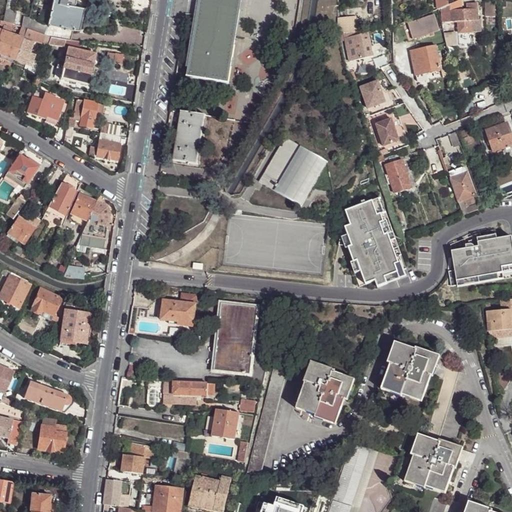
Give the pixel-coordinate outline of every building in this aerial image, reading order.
[(52,0),(47,26),(47,27),(48,27),(48,26),(72,31),(77,9),(75,8),(65,6),(66,0),(52,0)] [(75,0),(66,0),(65,6),(75,8),(75,0)] [(138,0),(129,0),(128,8),(149,12),(151,3),(138,0)] [(242,0),(200,0),(198,16),(187,77),(229,84),(237,33),(241,10),(242,0)] [(438,9),(448,5),(448,0),(436,0),(437,9),(438,9)] [(461,0),(460,0),(448,5),(438,9),(440,22),(459,22),(479,21),(478,6),(468,7),(462,7),(461,0)] [(495,6),(487,6),(486,15),(496,16),(497,7),(495,6)] [(84,10),(77,9),(72,31),(80,32),(84,10)] [(5,10),(3,22),(14,26),(16,13),(5,10)] [(440,30),(435,17),(413,24),(417,38),(440,30)] [(29,19),(27,30),(46,36),(48,27),(47,27),(47,26),(29,19)] [(459,22),(460,33),(481,33),(481,21),(479,21),(459,22)] [(48,27),(46,36),(51,37),(66,40),(69,40),(72,31),(48,26),(48,27)] [(27,30),(22,28),(18,38),(9,35),(11,29),(3,27),(0,36),(0,55),(15,61),(17,57),(27,30)] [(46,36),(27,30),(17,57),(15,61),(31,67),(35,57),(29,55),(33,43),(33,42),(33,41),(43,44),(44,41),(46,36)] [(369,33),(345,38),(350,62),(374,56),(369,33)] [(444,34),(448,47),(456,47),(456,33),(444,34)] [(66,40),(51,37),(49,42),(48,45),(47,48),(64,50),(65,47),(68,48),(80,51),(81,42),(69,40),(66,40)] [(436,46),(410,51),(415,77),(441,71),(436,46)] [(44,57),(46,50),(41,48),(38,55),(44,57)] [(66,58),(63,70),(61,79),(87,86),(88,85),(91,83),(91,80),(90,76),(95,54),(80,51),(68,48),(66,58)] [(386,49),(376,51),(379,64),(382,68),(389,65),(386,49)] [(15,62),(15,61),(0,55),(0,61),(13,66),(15,62)] [(56,69),(63,70),(66,58),(60,57),(56,69)] [(361,88),(370,116),(394,107),(392,100),(386,103),(378,82),(361,88)] [(13,88),(6,85),(1,97),(9,100),(13,88)] [(32,97),(27,114),(46,120),(47,117),(58,121),(65,101),(54,97),(45,93),(42,101),(32,97)] [(74,116),(81,118),(84,103),(76,101),(74,116)] [(91,128),(93,120),(96,104),(85,101),(84,103),(81,118),(80,122),(80,126),(91,128)] [(262,103),(256,101),(253,107),(258,110),(262,103)] [(206,115),(182,111),(174,160),(198,164),(206,115)] [(73,118),(69,117),(67,127),(72,128),(79,129),(80,126),(80,122),(73,121),(73,118)] [(399,117),(375,126),(383,148),(407,139),(399,117)] [(94,132),(101,133),(102,126),(102,124),(96,123),(94,132)] [(487,131),(494,152),(511,145),(511,138),(507,124),(487,131)] [(102,126),(101,133),(108,135),(109,127),(102,126)] [(461,146),(461,147),(478,142),(473,126),(456,132),(461,146)] [(109,127),(108,135),(121,137),(122,129),(109,127)] [(454,148),(461,146),(456,132),(449,135),(454,148)] [(108,135),(101,133),(99,141),(120,145),(121,137),(108,135)] [(302,207),(308,196),(328,162),(287,137),(260,182),(302,207)] [(117,161),(120,145),(99,141),(96,157),(117,161)] [(8,173),(26,184),(36,170),(26,164),(28,161),(20,155),(8,173)] [(386,166),(389,175),(405,170),(402,160),(386,166)] [(26,164),(36,170),(38,167),(28,161),(26,164)] [(448,172),(458,200),(464,198),(466,204),(474,201),(472,195),(474,194),(465,166),(448,172)] [(405,170),(389,175),(395,194),(412,189),(405,170)] [(23,189),(26,184),(8,173),(5,176),(23,189)] [(61,214),(67,216),(76,193),(74,191),(69,189),(61,185),(49,207),(53,209),(61,214)] [(71,213),(88,221),(96,202),(79,194),(71,213)] [(469,214),(483,208),(478,194),(475,196),(477,202),(467,206),(469,214)] [(17,215),(27,203),(19,197),(10,210),(17,215)] [(464,217),(469,214),(467,206),(466,204),(464,198),(458,200),(464,217)] [(379,200),(346,211),(351,226),(342,229),(340,238),(348,235),(352,246),(348,247),(353,262),(358,261),(361,271),(366,284),(376,281),(378,288),(406,277),(379,200)] [(88,221),(75,252),(85,254),(86,247),(103,250),(106,240),(109,215),(107,209),(96,202),(88,221)] [(393,204),(400,224),(404,222),(398,202),(393,204)] [(49,207),(41,219),(46,222),(52,211),(53,209),(49,207)] [(57,222),(64,225),(67,216),(61,214),(53,209),(55,212),(54,214),(59,217),(57,222)] [(35,228),(18,216),(7,233),(24,244),(35,228)] [(348,235),(340,238),(339,245),(348,247),(352,246),(348,235)] [(467,249),(452,252),(457,281),(502,273),(511,271),(511,238),(511,237),(497,240),(496,236),(469,241),(469,244),(466,245),(467,249)] [(18,248),(15,253),(21,256),(23,252),(18,248)] [(353,262),(351,263),(355,274),(361,271),(358,261),(353,262)] [(65,278),(84,280),(85,268),(66,266),(65,278)] [(21,278),(3,269),(1,274),(9,277),(10,276),(19,281),(21,278)] [(502,273),(457,281),(458,287),(503,279),(502,273)] [(0,298),(19,308),(30,286),(19,281),(10,276),(9,277),(0,294),(0,298)] [(42,311),(53,316),(53,315),(61,299),(40,289),(31,310),(40,314),(42,311)] [(80,297),(80,305),(89,305),(89,303),(89,299),(89,297),(80,297)] [(178,323),(178,325),(193,327),(196,304),(188,303),(181,302),(170,301),(162,300),(160,320),(170,322),(178,323)] [(492,302),(482,304),(484,315),(487,315),(493,314),(492,302)] [(222,303),(214,370),(251,375),(259,307),(222,303)] [(266,309),(263,338),(273,339),(276,310),(266,309)] [(493,314),(487,315),(489,341),(511,339),(511,309),(500,311),(500,314),(493,314)] [(60,340),(74,342),(86,344),(87,337),(88,327),(89,323),(90,314),(64,310),(60,340)] [(53,315),(53,316),(42,311),(40,314),(41,316),(51,321),(52,319),(55,321),(57,317),(53,315)] [(433,377),(434,376),(438,364),(440,356),(417,348),(416,349),(396,341),(388,362),(391,364),(382,390),(403,397),(404,395),(423,402),(432,376),(433,377)] [(275,362),(247,473),(260,476),(289,365),(275,362)] [(336,425),(346,398),(349,399),(356,380),(336,372),(336,370),(312,362),(304,382),(306,383),(297,408),(316,415),(315,417),(336,425)] [(438,364),(434,376),(445,380),(427,437),(433,439),(434,438),(440,439),(461,372),(438,364)] [(2,370),(0,369),(0,401),(1,402),(14,372),(3,367),(2,370)] [(130,391),(131,379),(122,378),(120,390),(130,391)] [(24,398),(61,412),(66,400),(61,398),(62,394),(30,381),(24,398)] [(174,383),(166,382),(165,403),(173,403),(173,395),(174,383)] [(173,395),(196,397),(207,397),(208,385),(174,383),(173,395)] [(66,400),(61,412),(63,412),(71,405),(72,405),(73,402),(73,399),(71,396),(62,394),(61,398),(66,400)] [(195,404),(196,397),(173,395),(173,403),(195,404)] [(240,412),(255,415),(258,403),(242,400),(240,412)] [(236,439),(240,412),(217,409),(213,431),(225,433),(224,437),(236,439)] [(9,438),(13,420),(0,416),(0,436),(8,438),(9,438)] [(43,419),(42,425),(55,427),(56,424),(56,421),(43,419)] [(22,422),(13,420),(9,438),(8,438),(7,443),(17,446),(22,422)] [(55,427),(42,425),(38,449),(63,453),(68,425),(56,424),(55,427)] [(464,448),(440,439),(439,441),(433,439),(427,437),(420,434),(412,455),(416,456),(407,482),(427,489),(428,487),(447,494),(455,468),(457,469),(461,460),(464,451),(464,448)] [(160,447),(132,440),(130,456),(124,455),(122,471),(141,474),(145,456),(157,459),(160,447)] [(249,444),(242,442),(241,452),(247,453),(249,444)] [(331,511),(350,511),(371,451),(353,445),(331,511)] [(189,453),(172,449),(171,456),(178,458),(187,460),(189,453)] [(371,451),(350,511),(358,511),(378,453),(371,451)] [(383,451),(377,463),(385,467),(383,471),(391,475),(399,459),(383,451)] [(476,455),(464,451),(461,460),(473,464),(476,455)] [(241,452),(238,462),(245,463),(247,453),(241,452)] [(199,476),(191,507),(204,510),(205,508),(221,511),(226,511),(235,479),(225,476),(223,481),(199,476)] [(131,482),(107,479),(105,505),(116,506),(118,506),(120,494),(130,495),(131,482)] [(8,511),(10,501),(13,482),(0,480),(0,511),(8,511)] [(167,511),(170,488),(157,486),(154,507),(148,506),(146,511),(167,511)] [(173,488),(170,488),(167,511),(177,511),(177,510),(181,510),(183,489),(173,488)] [(30,511),(29,511),(52,511),(54,504),(53,504),(50,503),(51,494),(31,492),(30,505),(30,511)] [(445,511),(449,502),(436,498),(430,511),(445,511)] [(269,505),(266,511),(302,511),(304,507),(278,499),(276,507),(269,505)] [(495,511),(494,511),(494,510),(470,501),(465,511),(495,511)]
